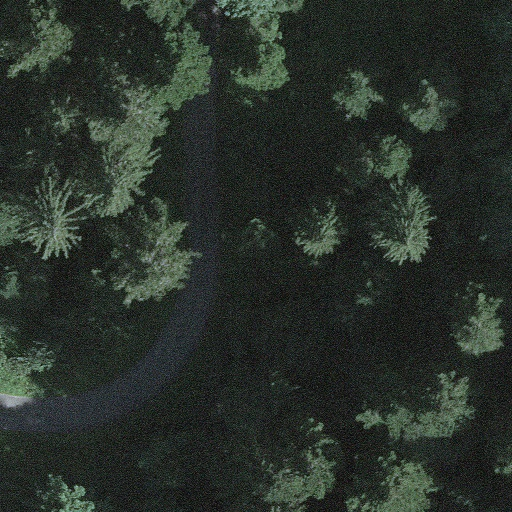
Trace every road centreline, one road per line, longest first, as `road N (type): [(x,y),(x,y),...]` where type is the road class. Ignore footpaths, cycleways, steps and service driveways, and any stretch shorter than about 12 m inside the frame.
road 1 (unclassified): [(209,0),(202,256),(181,336),(133,391),(92,409),(0,408)]
road 2 (unclassified): [(413,511),(511,328)]
